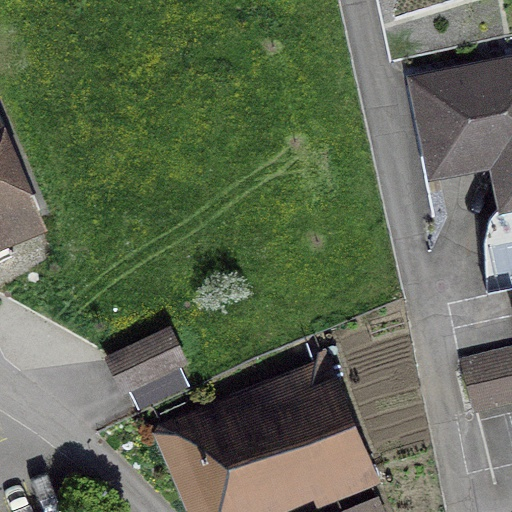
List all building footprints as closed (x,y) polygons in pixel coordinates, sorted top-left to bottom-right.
[(511,67),(406,91),(424,173),(485,159),(494,199),(511,195),(511,67)] [(0,229),(39,215),(0,111),(0,229)] [(511,360),(453,378),(466,419),(511,405),(511,317),(506,319),(511,340),(511,360)] [(160,344),(100,374),(117,409),(177,380),(160,344)] [(313,388),(166,445),(191,511),(266,511),(349,480),(313,388)]
